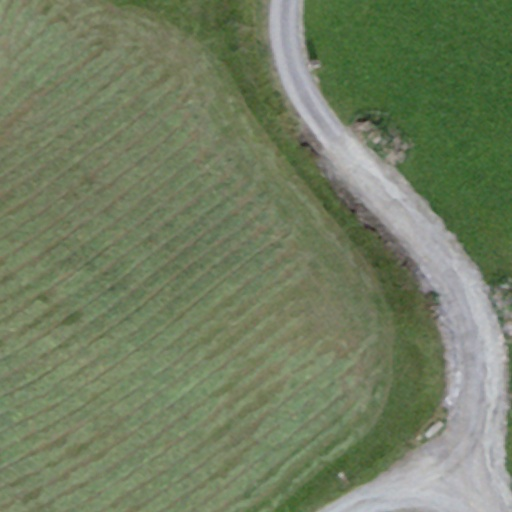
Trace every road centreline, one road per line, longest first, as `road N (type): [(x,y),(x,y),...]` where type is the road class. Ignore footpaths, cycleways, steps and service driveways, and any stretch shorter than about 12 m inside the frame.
road 1 (track): [(490,511),(474,474),(477,361),(458,291),(327,131),(286,59),(284,0)]
road 2 (track): [(352,511),(388,491),(474,474)]
